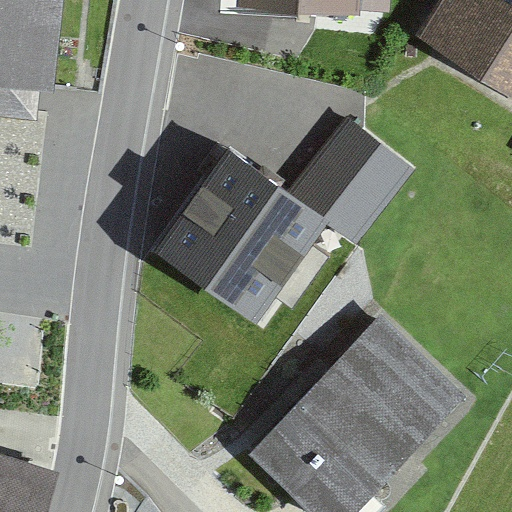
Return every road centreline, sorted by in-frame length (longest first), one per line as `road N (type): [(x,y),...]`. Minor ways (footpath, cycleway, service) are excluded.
road 1 (tertiary): [(146,0),(112,193),(89,431)]
road 2 (unclassified): [(89,431),(114,443),(181,511)]
